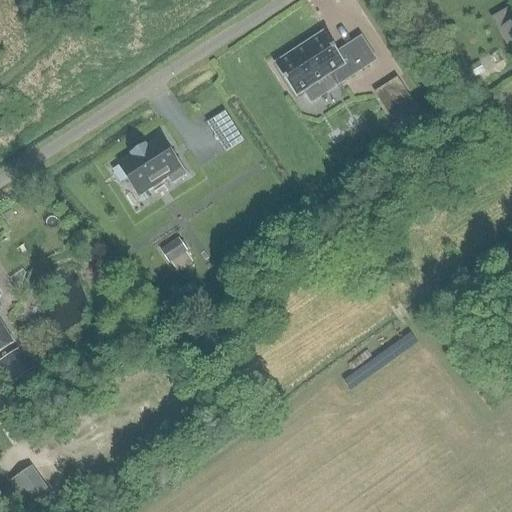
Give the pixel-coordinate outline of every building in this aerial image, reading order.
[(266,50),(288,82),(320,60),(328,71),(367,45),(352,22),(329,37),(315,17),(266,50)] [(511,51),(511,19),(498,28),(511,51)] [(396,129),(419,114),(410,101),(388,115),(396,129)] [(237,133),(220,144),(225,154),(243,142),(237,133)] [(187,177),(188,176),(178,162),(176,163),(160,139),(148,147),(146,145),(145,145),(146,147),(132,156),(130,154),(129,155),(131,158),(121,165),(130,178),(128,180),(138,196),(146,191),(147,193),(167,180),(172,186),(173,186),(171,183),(185,174),(187,177)] [(179,240),(161,252),(170,265),(171,264),(178,275),(194,264),(187,254),(188,253),(179,240)] [(0,352),(12,345),(0,325),(0,352)] [(19,351),(0,362),(0,368),(10,385),(31,371),(19,351)] [(10,410),(0,394),(0,416),(0,417),(10,410)] [(29,468),(7,483),(28,511),(35,511),(52,500),(29,468)]
